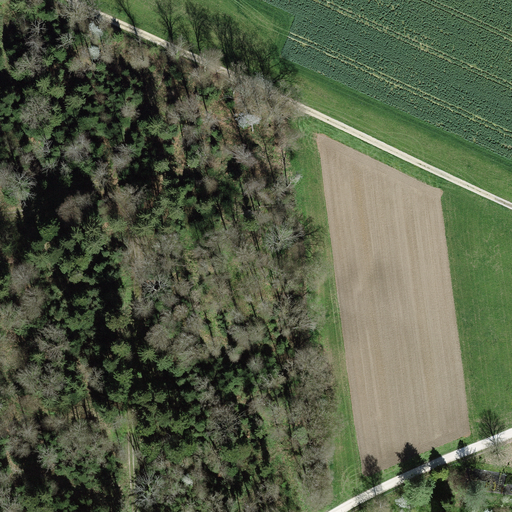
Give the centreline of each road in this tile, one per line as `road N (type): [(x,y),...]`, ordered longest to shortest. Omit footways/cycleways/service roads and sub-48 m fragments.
road 1 (track): [(511,205),(72,0)]
road 2 (track): [(144,511),(117,374),(0,226)]
road 3 (unclassified): [(511,433),(338,511)]
